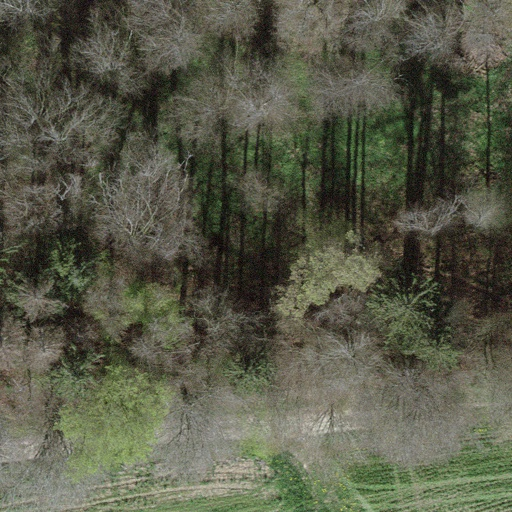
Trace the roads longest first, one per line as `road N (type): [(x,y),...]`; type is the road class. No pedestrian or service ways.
road 1 (track): [(300,411),(0,447)]
road 2 (track): [(300,411),(511,395)]
